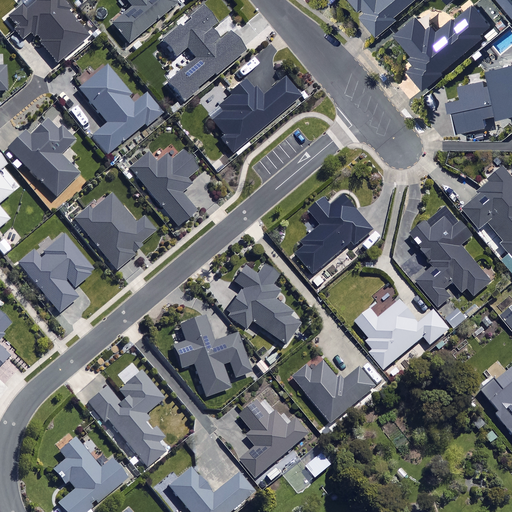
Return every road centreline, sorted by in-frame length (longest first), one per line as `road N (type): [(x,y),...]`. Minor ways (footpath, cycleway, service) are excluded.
road 1 (residential): [(11,511),(2,460),(14,416),(30,395),(367,112)]
road 2 (residential): [(367,112),(265,0)]
